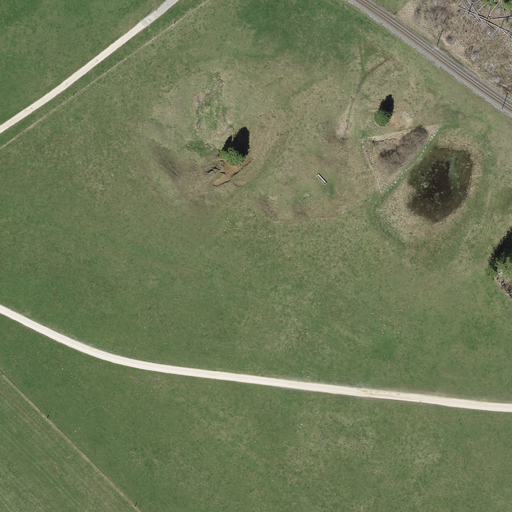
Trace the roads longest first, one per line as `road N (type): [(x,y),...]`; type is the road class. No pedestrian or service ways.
road 1 (track): [(0,310),(105,358),(177,372),(511,409)]
road 2 (track): [(173,0),(0,129)]
road 3 (track): [(0,367),(143,511)]
